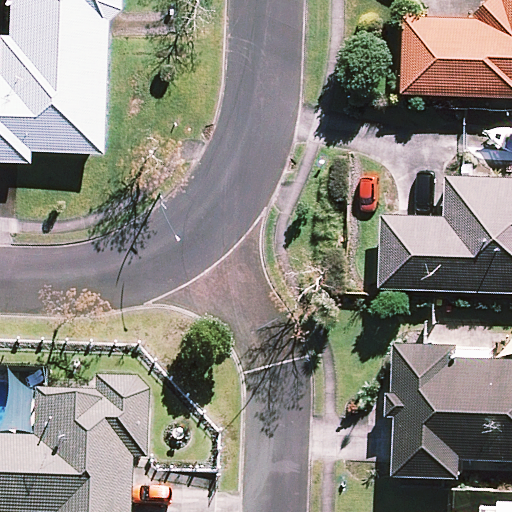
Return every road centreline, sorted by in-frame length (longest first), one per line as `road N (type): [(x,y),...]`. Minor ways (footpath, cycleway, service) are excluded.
road 1 (residential): [(281,511),(285,422),(267,334),(242,296),(185,247)]
road 2 (residential): [(185,247),(232,199),(254,160),(272,83),(275,0)]
road 3 (residential): [(0,283),(107,279),(185,247)]
